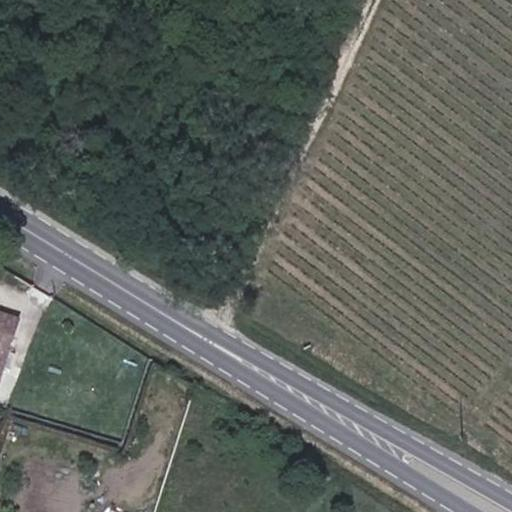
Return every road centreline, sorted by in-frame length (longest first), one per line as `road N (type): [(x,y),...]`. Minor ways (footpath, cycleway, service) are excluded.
road 1 (primary): [(511,504),(58,247)]
road 2 (primary): [(58,247),(476,511)]
